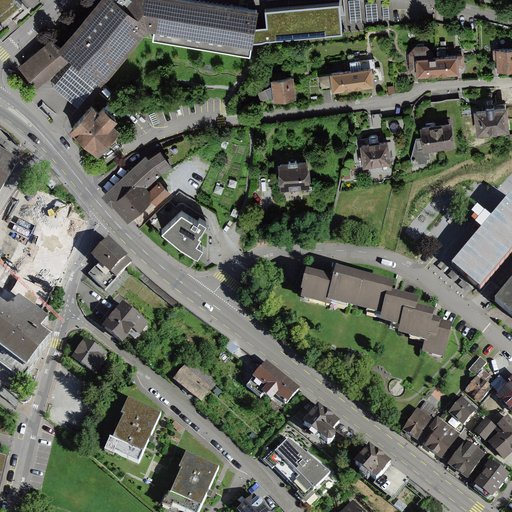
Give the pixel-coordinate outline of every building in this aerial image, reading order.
[(0,0),(0,22),(3,20),(1,18),(19,0),(0,0)] [(252,38),(254,25),(258,4),(233,0),(94,0),(58,43),(52,37),(19,65),(38,86),(71,59),(74,61),(54,85),(78,106),(97,84),(94,81),(97,78),(101,81),(148,24),(154,25),(152,37),(249,52),(252,38)] [(254,25),(252,38),(256,38),(341,30),(338,0),(322,0),(267,4),(267,24),(259,24),(254,25)] [(359,0),(349,0),(351,22),(361,21),(359,0)] [(377,2),(366,3),(368,20),(378,19),(377,2)] [(417,74),(438,73),(437,53),(432,53),(432,48),(426,43),(415,44),(409,51),(411,70),(416,70),(417,74)] [(497,48),(493,48),(494,60),(497,60),(497,69),(511,68),(511,46),(497,47),(497,48)] [(458,52),(437,53),(438,73),(459,72),(459,66),(465,66),(464,53),(459,53),(458,52)] [(351,68),(353,86),(374,84),(372,66),(351,68)] [(353,86),(351,68),(331,71),(333,89),(353,86)] [(296,97),(293,75),(271,77),(272,84),(274,98),(274,100),(296,97)] [(274,98),(272,84),(259,90),(261,100),(274,98)] [(99,109),(92,103),(71,126),(98,151),(120,126),(113,120),(118,115),(105,103),(99,109)] [(487,107),(474,108),(476,133),(509,130),(507,105),(495,106),(495,104),(487,105),(487,107)] [(427,158),(431,157),(430,149),(457,145),(453,118),(421,122),(423,137),(416,137),(412,156),(412,161),(417,160),(418,163),(428,162),(427,158)] [(374,135),(370,137),(370,142),(361,143),(363,165),(391,161),(389,139),(379,141),(378,136),(374,135)] [(0,193),(21,160),(0,147),(0,193)] [(161,148),(148,156),(147,154),(104,192),(128,219),(152,197),(156,203),(170,191),(160,180),(149,190),(146,186),(160,173),(172,165),(161,148)] [(307,157),(277,161),(281,188),(310,185),(307,157)] [(56,314),(87,226),(74,222),(78,210),(48,199),(44,209),(32,204),(4,284),(21,290),(18,300),(56,314)] [(181,243),(198,253),(203,244),(197,240),(202,233),(200,231),(207,220),(199,215),(197,219),(182,209),(163,228),(181,243)] [(128,255),(108,237),(91,255),(99,263),(88,274),(105,290),(132,261),(127,256),(128,255)] [(331,278),(307,272),(301,291),(303,291),(301,299),(330,307),(331,303),(381,316),(380,322),(401,327),(399,334),(426,341),(424,351),(443,356),(451,325),(431,320),(433,311),(416,307),(418,300),(391,293),(394,283),(334,267),(331,278)] [(511,281),(495,301),(511,315),(511,281)] [(12,297),(7,303),(0,297),(0,358),(18,372),(25,362),(28,364),(46,338),(36,331),(44,320),(12,297)] [(149,324),(123,303),(103,327),(122,343),(130,334),(135,338),(137,335),(139,336),(149,324)] [(197,343),(187,335),(182,340),(192,348),(197,343)] [(152,342),(146,337),(139,346),(146,351),(152,342)] [(110,355),(86,338),(73,357),(97,374),(110,355)] [(487,364),(480,358),(469,370),(476,376),(487,364)] [(219,382),(190,360),(174,380),(184,388),(181,392),(199,407),(219,382)] [(299,388),(265,362),(246,387),(261,398),(264,395),(273,402),(277,396),(287,404),(299,388)] [(483,370),(465,391),(480,403),(492,388),(486,384),(492,377),(483,370)] [(509,385),(500,375),(490,384),(499,394),(509,385)] [(511,382),(497,396),(511,412),(511,382)] [(161,414),(129,398),(121,416),(124,417),(113,441),(111,440),(106,450),(113,454),(115,451),(138,462),(161,414)] [(476,411),(461,398),(448,414),(464,426),(476,411)] [(431,418),(436,410),(425,402),(419,410),(417,409),(402,431),(417,441),(432,419),(431,418)] [(341,422),(319,404),(303,424),(328,443),(332,442),(336,438),(336,433),(333,431),(341,422)] [(511,453),(511,420),(508,416),(496,426),(501,431),(488,442),(504,461),(511,453)] [(460,434),(437,418),(431,428),(435,431),(424,448),(442,460),(460,434)] [(484,442),(497,428),(486,418),(473,432),(484,442)] [(331,473),(289,439),(275,452),(274,451),(264,460),(273,470),(276,468),(292,484),(306,498),(331,473)] [(487,455),(468,440),(447,466),(467,481),(487,455)] [(392,463),(370,445),(355,464),(377,481),(392,463)] [(198,511),(219,468),(186,453),(179,468),(182,470),(171,495),(166,493),(161,504),(171,509),(173,506),(185,511),(198,511)] [(480,472),(483,473),(474,484),(492,498),(510,475),(490,460),(480,472)] [(269,511),(270,511),(254,495),(237,511),(238,511),(269,511)] [(399,500),(395,506),(402,511),(406,505),(399,500)] [(364,511),(353,501),(341,511),(364,511)]
